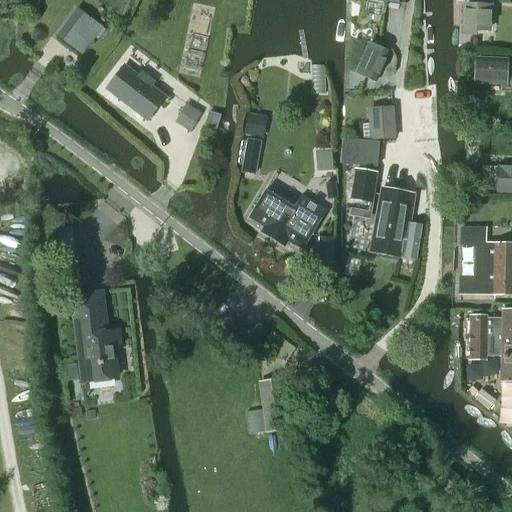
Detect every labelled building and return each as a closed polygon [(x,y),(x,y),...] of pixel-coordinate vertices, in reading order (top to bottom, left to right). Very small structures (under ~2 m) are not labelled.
[(487,31),(488,7),(464,5),(463,34),(473,35),(473,30),(487,31)] [(69,21),(56,38),(81,56),(95,36),(99,39),(105,30),(101,28),(83,14),(75,25),(69,21)] [(369,45),(357,74),(376,82),(388,52),(369,45)] [(475,58),(474,84),(505,86),(506,60),(475,58)] [(156,109),(165,97),(151,86),(154,82),(140,72),(137,76),(123,65),(105,89),(146,121),(156,109)] [(189,132),(200,115),(185,105),(174,123),(189,132)] [(369,141),(395,140),(393,108),(367,109),(369,141)] [(208,111),(204,126),(216,130),(221,115),(208,111)] [(248,114),(245,135),(264,139),(268,117),(248,114)] [(254,174),(260,142),(247,140),(241,172),(254,174)] [(375,168),(377,143),(342,140),(340,165),(375,168)] [(316,151),(317,173),(333,172),(331,150),(316,151)] [(511,192),(511,168),(482,168),(481,191),(511,192)] [(355,170),(350,200),(370,204),(375,173),(373,173),(355,170)] [(325,184),(328,201),(338,199),(336,182),(325,184)] [(377,207),(374,225),(370,253),(398,257),(415,260),(421,224),(404,222),(406,213),(410,213),(413,194),(381,189),(378,207),(377,207)] [(292,208),(264,191),(248,218),(263,227),(260,232),(284,247),(287,242),(301,250),(324,212),(299,196),(292,208)] [(474,277),(459,276),(459,295),(511,295),(511,244),(486,243),(485,228),(460,227),(460,247),(474,247),(474,277)] [(317,238),(317,271),(332,271),(333,238),(317,238)] [(102,293),(80,296),(86,347),(76,348),(81,385),(121,380),(118,359),(114,360),(112,348),(120,347),(118,330),(107,331),(102,293)] [(511,311),(501,311),(501,320),(485,319),(485,317),(469,317),(468,360),(484,360),(484,356),(500,356),(500,383),(511,383),(511,311)] [(285,362),(294,349),(271,332),(261,345),(285,362)] [(74,364),(66,365),(68,382),(76,381),(74,364)] [(248,435),(287,429),(279,380),(258,383),(262,410),(245,412),(248,435)] [(449,495),(461,482),(447,469),(435,483),(449,495)]
